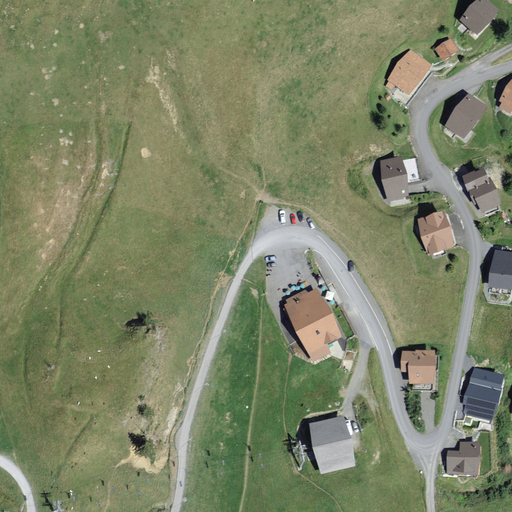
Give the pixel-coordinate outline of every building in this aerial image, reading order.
[(497,11),(485,0),(480,0),(463,19),(478,32),(497,11)] [(456,49),(450,41),(437,49),(443,58),(456,49)] [(428,65),(411,53),(387,84),(393,88),(396,83),(408,92),(428,65)] [(511,80),(500,100),(504,102),(501,107),(509,112),(511,107),(511,80)] [(484,107),(469,96),(448,125),(463,136),(484,107)] [(408,195),(401,159),(382,162),(389,198),(408,195)] [(483,168),(464,176),(470,190),(475,202),(478,201),(483,212),(501,204),(491,180),(489,181),(483,168)] [(444,214),(419,221),(429,252),(453,244),(444,214)] [(511,253),(496,251),(492,284),(511,286),(511,253)] [(345,339),(319,289),(308,294),(307,290),(286,301),(289,306),(286,307),(316,364),(334,355),(330,347),(345,339)] [(411,390),(433,391),(434,353),(405,352),(404,369),(412,369),(411,390)] [(467,411),(492,417),(499,390),(502,376),(476,370),(472,383),(467,402),(470,403),(467,411)] [(354,465),(344,419),(311,426),(322,472),(354,465)] [(478,444),(461,443),(461,453),(450,452),(450,473),(477,474),(478,444)]
